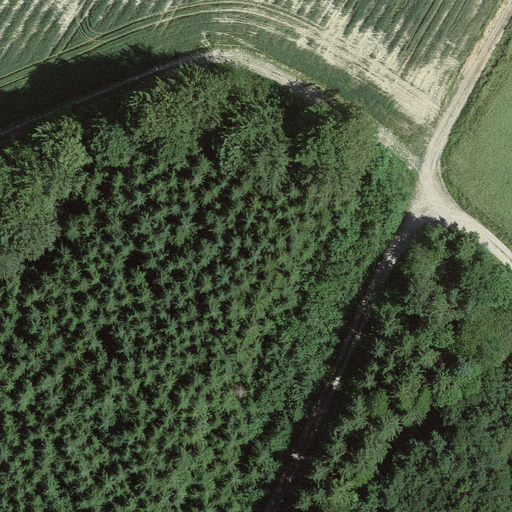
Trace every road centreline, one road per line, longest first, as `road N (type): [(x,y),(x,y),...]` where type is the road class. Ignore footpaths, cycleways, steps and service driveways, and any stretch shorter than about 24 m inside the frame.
road 1 (track): [(0,134),(145,72),(219,54),(263,62),(306,84),(362,120),(427,180)]
road 2 (track): [(427,180),(270,511)]
road 3 (track): [(427,180),(433,147),(511,14)]
